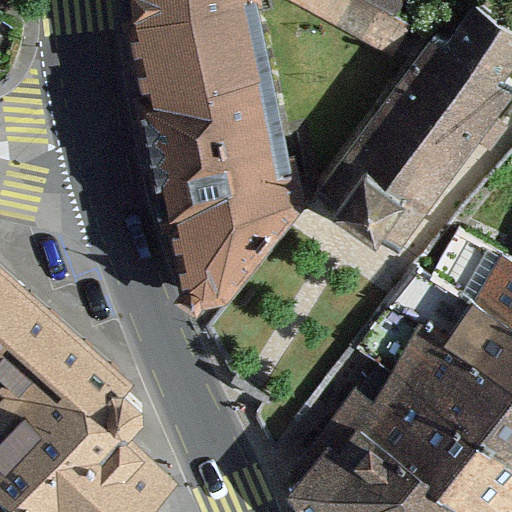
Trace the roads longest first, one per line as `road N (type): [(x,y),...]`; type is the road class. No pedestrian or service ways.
road 1 (primary): [(98,148),(163,349),(241,511)]
road 2 (primary): [(79,0),(98,148)]
